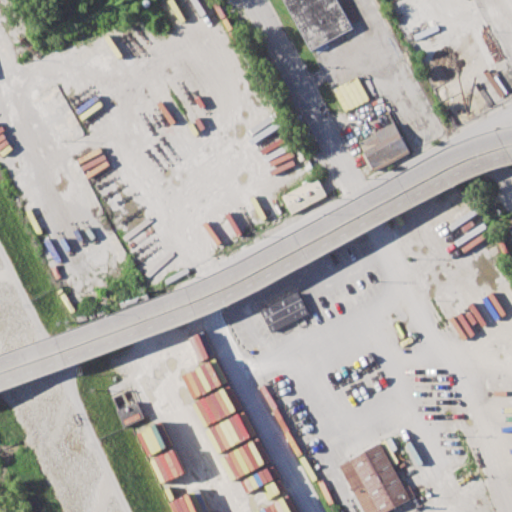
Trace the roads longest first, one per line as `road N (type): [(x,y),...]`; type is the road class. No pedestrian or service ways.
road 1 (residential): [(511,125),(208,295),(0,376)]
road 2 (secondary): [(0,387),(227,300),(438,182),(511,154)]
road 3 (secondary): [(511,135),(422,170),(229,279),(0,367)]
road 4 (residential): [(208,295),(91,53)]
road 5 (residential): [(208,295),(317,511)]
road 6 (residential): [(367,205),(257,0)]
road 7 (residential): [(367,205),(433,326)]
